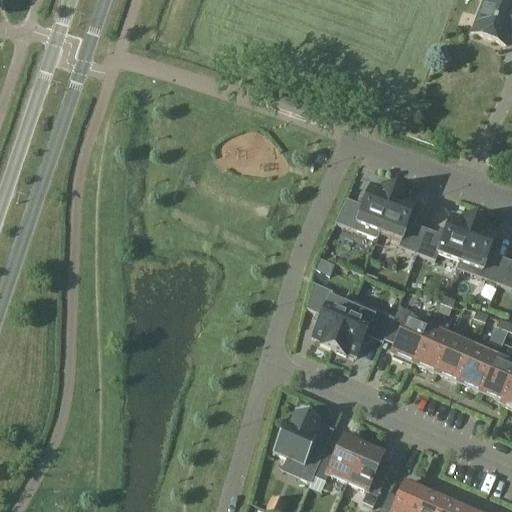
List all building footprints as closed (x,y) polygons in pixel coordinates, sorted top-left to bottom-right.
[(511,3),(503,0),(484,0),(477,18),(482,20),(476,36),(471,34),(471,36),(504,48),(509,34),(511,35),(511,3)] [(377,236),(393,194),(380,189),(379,191),(370,188),(362,210),(345,204),(334,227),(376,243),(378,236),(377,236)] [(407,199),(393,194),(377,236),(378,236),(400,244),(397,251),(415,258),(425,233),(407,226),(415,205),(406,201),(407,199)] [(443,240),(425,233),(415,258),(434,265),(436,258),(458,266),(474,224),(461,219),(460,221),(451,218),(443,240)] [(458,266),(455,273),(496,288),(505,263),(488,257),(496,235),(487,231),(487,229),(474,224),(458,266)] [(319,263),(314,274),(328,280),(333,269),(319,263)] [(511,265),(505,263),(496,288),(511,294),(511,265)] [(350,312),(349,312),(328,303),(331,296),(312,288),(305,313),(320,320),(311,342),(320,346),(319,348),(332,354),(350,312)] [(439,306),(450,311),(453,304),(443,299),(439,306)] [(352,305),(349,312),(350,312),(332,354),(345,359),(346,357),(355,361),(365,340),(382,347),(386,339),(386,340),(393,323),(352,305)] [(398,312),(393,323),(386,340),(396,344),(391,357),(393,358),(392,362),(401,366),(403,362),(414,367),(431,326),(398,312)] [(472,321),(484,326),(486,318),(474,314),(472,321)] [(497,322),(494,329),(506,334),(509,327),(497,322)] [(432,327),(431,326),(414,367),(436,377),(451,343),(429,333),(432,327)] [(473,353),(451,343),(436,377),(458,387),(473,353)] [(496,362),(473,353),(458,387),(481,396),(496,362)] [(511,369),(496,362),(481,396),(502,406),(500,410),(501,410),(511,385),(511,369)] [(511,385),(501,410),(511,415),(511,385)] [(288,433),(283,431),(272,457),(302,470),(297,481),(306,485),(310,486),(313,480),(325,453),(325,452),(326,450),(310,443),(318,424),(296,415),(288,433)] [(325,453),(313,480),(325,485),(327,479),(347,487),(364,449),(343,440),(335,457),(325,453)] [(383,458),(364,449),(347,487),(366,496),(362,507),(372,511),(384,484),(374,479),(383,458)] [(419,511),(427,496),(419,493),(420,489),(409,484),(407,488),(405,486),(396,506),(385,502),(380,511),(419,511)] [(427,496),(419,511),(443,511),(447,505),(427,496)]
